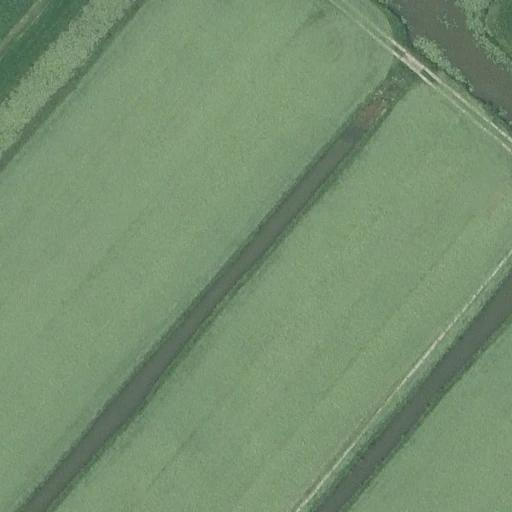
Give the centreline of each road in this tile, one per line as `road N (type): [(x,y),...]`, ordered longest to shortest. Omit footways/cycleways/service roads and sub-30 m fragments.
road 1 (track): [(511,239),(284,511)]
road 2 (track): [(511,145),(335,0)]
